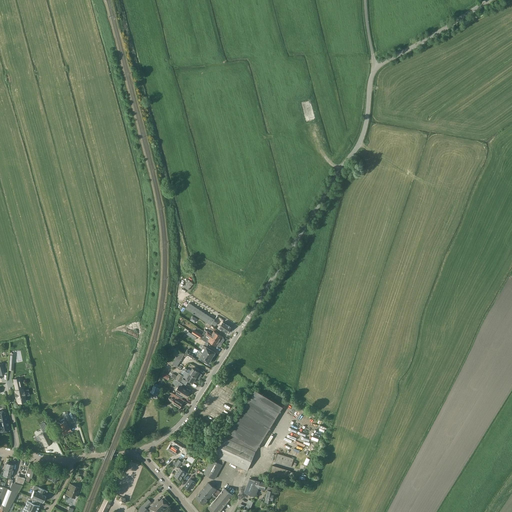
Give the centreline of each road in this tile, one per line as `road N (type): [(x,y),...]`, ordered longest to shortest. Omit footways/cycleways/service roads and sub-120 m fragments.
road 1 (unclassified): [(154,444),(186,414),(355,149),(376,66)]
road 2 (track): [(144,324),(94,455)]
road 3 (unclassified): [(376,66),(490,0)]
